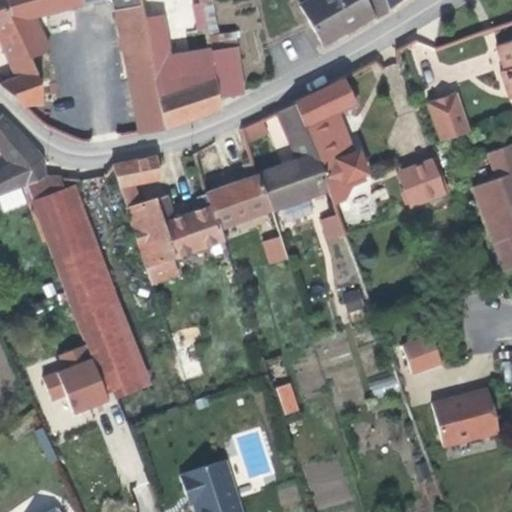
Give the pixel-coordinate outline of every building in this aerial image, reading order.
[(9,0),(0,0),(0,44),(15,76),(0,82),(0,86),(21,104),(39,104),(33,68),(28,56),(9,0)] [(9,0),(28,56),(45,52),(50,47),(34,16),(58,11),(93,0),(116,0),(120,11),(117,12),(120,26),(144,22),(144,18),(139,0),(9,0)] [(206,29),(207,35),(218,34),(211,0),(200,0),(201,3),(206,29)] [(373,16),(374,18),(389,10),(385,0),(309,0),(299,6),(322,45),(373,16)] [(385,0),(389,10),(401,0),(385,0)] [(199,30),(206,29),(201,3),(194,4),(199,30)] [(164,128),(219,110),(217,97),(210,52),(210,49),(187,53),(192,83),(176,86),(170,56),(161,14),(144,18),(144,22),(150,52),(154,76),(164,128)] [(125,56),(150,52),(144,22),(120,26),(125,56)] [(210,49),(210,52),(237,48),(235,31),(218,34),(207,35),(210,49)] [(511,40),(497,46),(505,71),(500,73),(506,89),(510,87),(511,93),(511,40)] [(217,97),(243,92),(237,48),(210,52),(217,97)] [(154,76),(150,52),(125,56),(130,81),(154,76)] [(170,56),(176,86),(192,83),(187,53),(170,56)] [(139,133),(164,128),(154,76),(130,81),(139,133)] [(342,77),(326,87),(309,95),(296,101),(306,130),(329,188),(333,202),(344,198),(349,186),(346,181),(362,174),(367,173),(358,150),(353,152),(347,154),(337,127),(339,118),(336,110),(354,103),(342,77)] [(455,94),(427,103),(439,141),(468,131),(455,94)] [(272,209),(329,188),(306,130),(296,101),(292,102),(293,104),(277,112),(296,158),(257,173),(272,209)] [(0,195),(24,185),(44,175),(44,158),(3,114),(0,116),(0,152),(10,167),(0,172),(0,195)] [(347,154),(353,152),(339,118),(337,127),(347,154)] [(242,127),(246,143),(264,134),(257,120),(242,127)] [(511,143),(488,153),(497,177),(473,186),(506,272),(511,269),(511,143)] [(394,171),(409,209),(448,194),(433,156),(394,171)] [(118,184),(133,181),(158,176),(154,157),(112,165),(118,184)] [(204,194),(219,228),(266,211),(272,209),(257,173),(254,174),(251,162),(243,165),(247,177),(204,192),(204,194)] [(349,186),(364,180),(362,174),(346,181),(349,186)] [(44,175),(24,185),(65,291),(107,399),(150,383),(75,186),(66,189),(60,177),(44,175)] [(118,184),(126,209),(140,204),(133,181),(118,184)] [(0,195),(0,204),(2,211),(25,205),(21,190),(0,195)] [(152,200),(172,255),(222,238),(219,228),(204,194),(196,197),(201,210),(172,220),(164,196),(152,200)] [(152,200),(140,204),(126,209),(145,265),(170,256),(172,255),(152,200)] [(338,214),(322,219),(329,241),(345,236),(338,214)] [(281,235),(262,240),(268,264),(287,259),(281,235)] [(145,265),(151,282),(176,273),(170,256),(145,265)] [(348,312),(362,307),(356,290),(342,294),(348,312)] [(413,374),(442,363),(431,335),(402,346),(413,374)] [(203,374),(192,342),(174,348),(186,380),(203,374)] [(186,380),(174,348),(161,354),(172,385),(186,380)] [(371,381),(373,394),(399,389),(396,376),(371,381)] [(283,414),(297,410),(288,384),(275,388),(283,414)] [(444,446),(498,432),(487,388),(465,394),(466,396),(455,399),(454,397),(432,403),(444,446)] [(180,473),(193,511),(242,511),(226,459),(180,473)] [(423,479),(432,476),(427,461),(417,465),(423,479)]
